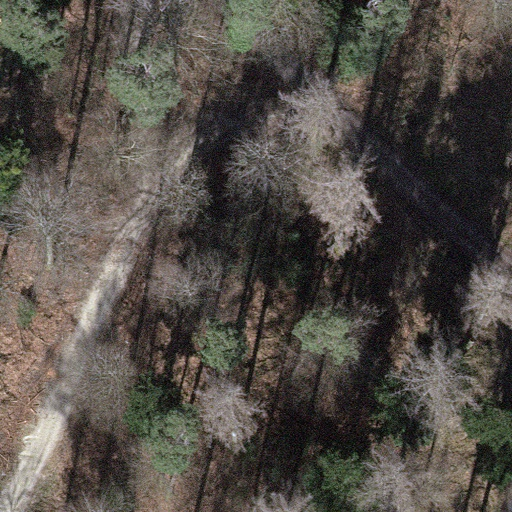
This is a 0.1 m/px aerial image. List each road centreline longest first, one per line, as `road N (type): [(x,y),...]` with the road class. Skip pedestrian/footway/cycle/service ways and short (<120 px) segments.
road 1 (track): [(295,119),(191,146),(158,169),(6,511)]
road 2 (track): [(198,0),(295,119),(511,293)]
